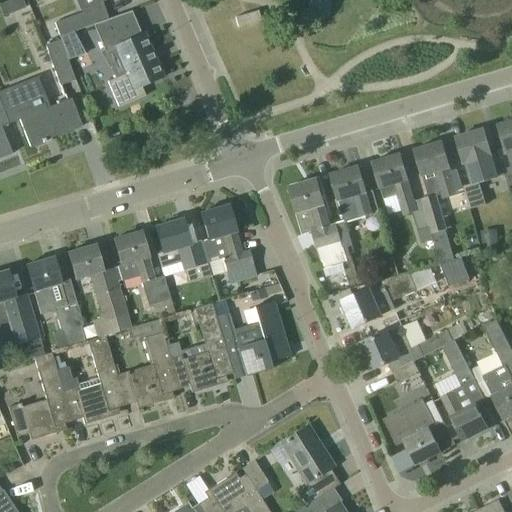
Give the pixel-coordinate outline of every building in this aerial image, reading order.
[(22,0),(11,0),(10,1),(14,11),(25,7),(22,0)] [(237,27),(260,20),(257,11),(234,18),(237,27)] [(94,27),(104,51),(105,53),(114,49),(125,74),(116,78),(106,82),(118,108),(145,96),(141,87),(163,77),(144,33),(140,35),(130,12),(115,18),(109,20),(94,27)] [(54,24),(59,36),(78,30),(73,17),(54,24)] [(60,40),(48,44),(45,45),(60,85),(75,80),(60,40)] [(5,90),(0,91),(0,99),(10,124),(19,121),(29,147),(42,142),(43,143),(45,142),(44,137),(51,135),(53,138),(81,126),(71,99),(46,109),(43,102),(16,113),(9,97),(8,98),(5,90)] [(0,99),(0,158),(11,154),(1,128),(10,124),(0,99)] [(511,121),(498,126),(511,168),(511,167),(511,121)] [(486,205),(479,183),(505,175),(499,153),(491,155),(484,130),(456,138),(464,164),(467,164),(473,184),(463,187),(470,210),(486,205)] [(422,199),(430,228),(432,235),(447,230),(437,197),(442,196),(443,200),(457,196),(449,169),(442,142),(415,150),(422,177),(424,176),(430,197),(422,199)] [(430,228),(422,199),(413,202),(407,182),(408,182),(400,155),(373,163),(384,200),(398,195),(404,216),(415,213),(424,243),(434,240),(432,235),(430,228)] [(345,222),(336,225),(343,249),(353,246),(346,223),(372,215),(365,194),(366,193),(358,167),(331,175),(339,202),(345,222)] [(343,249),(336,225),(330,226),(324,206),(325,205),(316,179),(289,188),(297,214),(303,235),(312,232),(323,268),(346,261),(343,249)] [(226,272),(252,264),(249,251),(241,253),(235,232),(227,206),(200,214),(208,240),(201,242),(208,263),(222,259),(226,272)] [(155,227),(162,253),(157,254),(163,276),(208,263),(201,242),(189,245),(182,219),(155,227)] [(148,306),(170,300),(163,276),(153,279),(140,232),(113,240),(120,265),(117,266),(121,280),(138,275),(148,306)] [(96,339),(106,336),(131,329),(113,268),(102,272),(94,245),(67,253),(75,279),(89,275),(95,296),(95,297),(101,318),(91,321),(96,339)] [(60,333),(80,327),(82,326),(78,310),(73,295),(68,278),(59,281),(53,257),(25,266),(36,304),(50,299),(53,307),(56,306),(57,309),(53,310),(60,333)] [(380,316),(395,309),(391,301),(436,282),(430,267),(381,281),(383,285),(369,291),(368,291),(342,302),(354,328),(380,316)] [(0,314),(11,311),(20,344),(39,338),(27,294),(15,297),(7,271),(0,273),(0,314)] [(228,312),(215,316),(232,374),(243,370),(245,377),(272,369),(270,363),(289,357),(273,302),(253,308),(257,322),(233,330),(228,312)] [(177,342),(166,345),(170,359),(169,359),(178,389),(189,386),(191,393),(217,385),(215,379),(232,374),(215,316),(211,304),(190,311),(193,323),(198,322),(204,344),(208,357),(184,364),(177,342)] [(134,338),(161,332),(158,320),(132,326),(134,338)] [(485,400),(492,397),(504,421),(511,417),(511,373),(507,364),(511,362),(511,350),(496,320),(483,327),(498,357),(470,371),(485,400)] [(390,362),(394,372),(414,362),(441,348),(455,341),(469,334),(463,323),(426,341),(411,348),(402,327),(387,334),(387,333),(361,344),(372,370),(390,362)] [(170,359),(166,345),(163,336),(162,333),(145,338),(155,373),(131,380),(128,371),(117,375),(116,375),(126,405),(135,402),(137,409),(164,401),(162,394),(178,389),(169,359),(170,359)] [(106,336),(96,339),(87,342),(101,389),(77,396),(74,387),(63,390),(62,390),(71,421),(82,418),(84,425),(110,417),(108,410),(126,405),(116,375),(117,375),(106,336)] [(485,400),(470,371),(455,341),(441,348),(461,388),(440,398),(451,418),(450,418),(463,442),(488,429),(475,405),(485,400)] [(54,426),(71,421),(62,390),(63,390),(52,353),(33,358),(47,405),(23,412),(21,404),(8,408),(16,437),(28,434),(30,440),(56,433),(54,426)] [(399,384),(420,373),(414,362),(394,372),(393,373),(399,384)] [(435,426),(422,400),(383,420),(396,446),(404,442),(407,450),(415,465),(416,466),(428,460),(430,461),(439,457),(439,454),(441,453),(429,429),(435,426)] [(305,484),(330,469),(333,466),(323,451),(321,452),(306,429),(309,427),(308,426),(280,443),(305,484)] [(407,450),(392,458),(399,473),(415,465),(407,450)] [(245,474),(259,496),(271,489),(253,461),(241,468),(245,474)] [(201,511),(237,511),(245,507),(248,511),(269,511),(259,496),(245,474),(230,483),(227,478),(203,493),(207,498),(197,505),(201,511)] [(0,488),(0,511),(16,511),(2,490),(1,491),(0,488)] [(294,511),(343,511),(338,504),(325,511),(321,511),(314,500),(294,511)] [(504,511),(500,501),(478,511),(504,511)]
